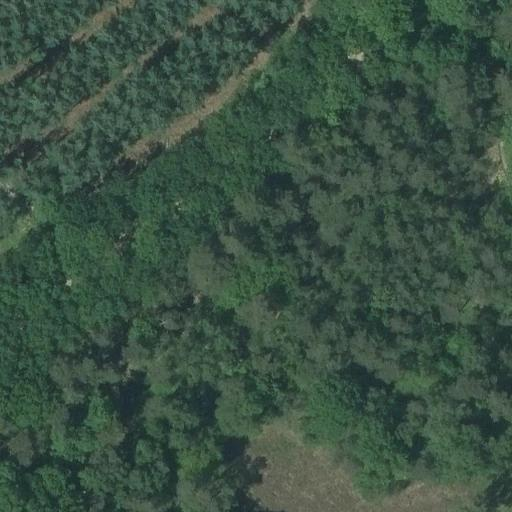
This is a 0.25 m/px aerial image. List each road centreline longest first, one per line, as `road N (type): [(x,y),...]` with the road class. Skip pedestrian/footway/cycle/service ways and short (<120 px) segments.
road 1 (track): [(95,276),(415,18)]
road 2 (track): [(95,276),(0,184)]
road 3 (track): [(0,354),(95,276)]
